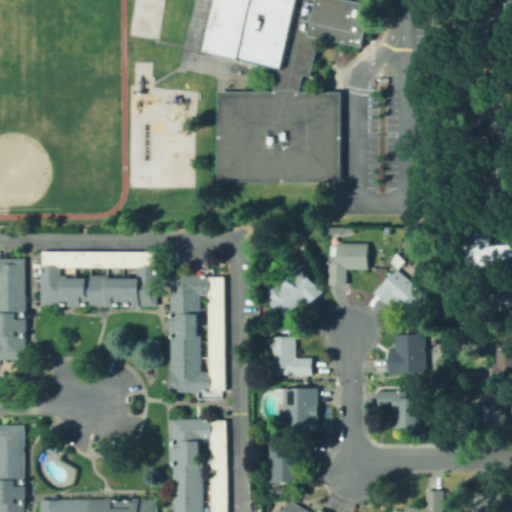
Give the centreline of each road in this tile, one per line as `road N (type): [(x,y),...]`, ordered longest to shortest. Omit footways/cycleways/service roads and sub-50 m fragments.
road 1 (residential): [(511,458),(361,452)]
road 2 (residential): [(361,452),(351,439),(348,324)]
